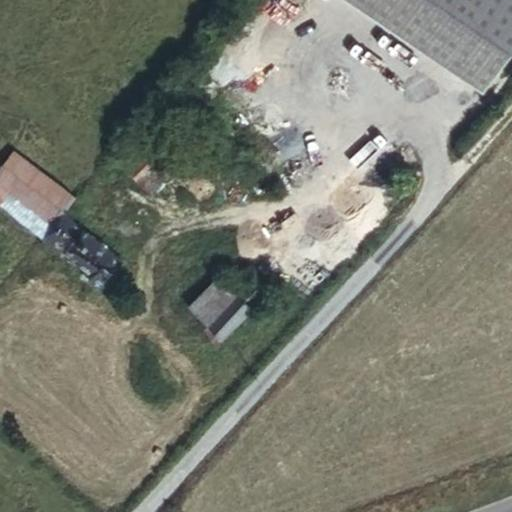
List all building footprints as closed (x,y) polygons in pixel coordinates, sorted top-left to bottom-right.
[(511,40),(511,0),(359,0),(481,86),(511,40)] [(125,166),(139,147),(129,138),(113,157),(125,166)] [(145,183),(160,164),(148,153),(132,172),(145,183)] [(61,206),(0,154),(0,197),(1,196),(42,229),(61,206)] [(121,256),(61,206),(42,229),(85,265),(80,271),(97,284),(121,256)] [(220,333),(280,269),(262,251),(228,289),(202,317),(220,333)] [(202,317),(228,289),(212,276),(188,304),(202,317)]
